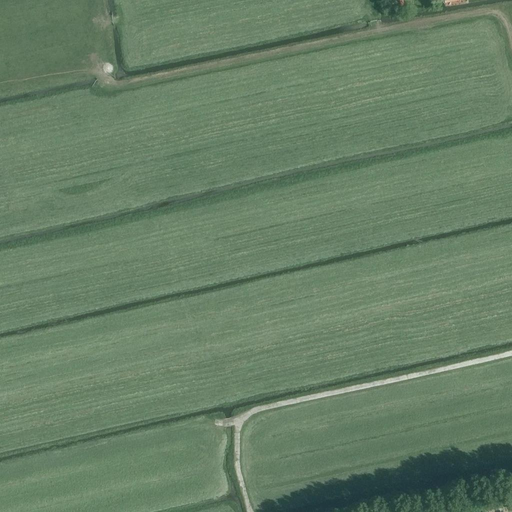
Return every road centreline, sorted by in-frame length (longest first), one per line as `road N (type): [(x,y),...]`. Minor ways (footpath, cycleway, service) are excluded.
road 1 (track): [(511,352),(216,423)]
road 2 (track): [(378,31),(483,11),(499,14),(511,38)]
